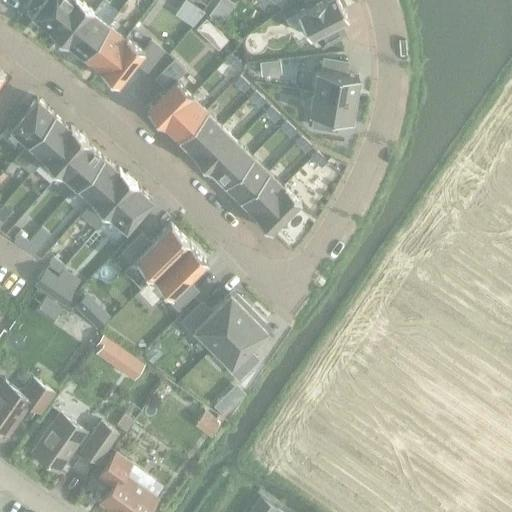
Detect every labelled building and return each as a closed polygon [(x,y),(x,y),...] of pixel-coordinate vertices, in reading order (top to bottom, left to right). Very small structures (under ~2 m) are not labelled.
[(28,0),(26,4),(34,10),(41,0),(28,0)] [(47,28),(48,29),(71,0),(41,0),(34,10),(31,13),(48,27),(47,28)] [(82,0),(71,0),(48,29),(65,42),(92,8),(82,0)] [(305,0),(308,5),(296,11),(309,35),(314,32),(339,19),(347,15),(338,0),(305,0)] [(210,13),(220,21),(225,14),(215,7),(210,13)] [(108,22),(92,9),(93,8),(92,8),(65,42),(66,42),(67,41),(83,54),(108,22)] [(205,17),(196,27),(207,37),(216,28),(205,17)] [(339,19),(314,32),(321,45),(345,32),(339,19)] [(98,68),(99,68),(126,35),(125,34),(124,35),(108,22),(83,54),(99,67),(98,68)] [(117,82),(135,59),(143,48),(126,35),(99,68),(117,82)] [(135,59),(146,68),(162,48),(151,39),(145,45),(143,48),(135,59)] [(234,67),(240,62),(230,52),(225,58),(234,67)] [(316,67),(312,91),(354,98),(358,77),(345,74),(347,60),(323,56),(321,68),(316,67)] [(184,68),(174,57),(155,76),(166,86),(145,107),(161,123),(192,92),(176,76),(184,68)] [(277,57),(258,59),(260,73),(279,71),(277,57)] [(234,80),(243,89),(249,84),(239,74),(234,80)] [(249,95),(259,104),(264,99),(255,89),(249,95)] [(312,91),(309,112),(314,113),(311,125),(335,129),(337,117),(350,119),(354,98),(312,91)] [(161,123),(162,123),(163,122),(178,137),(206,108),(191,94),(192,93),(192,92),(161,123)] [(19,105),(6,122),(11,126),(10,127),(27,142),(53,111),(37,97),(38,97),(37,96),(25,110),(19,105)] [(265,110),(274,120),(280,114),(270,105),(265,110)] [(206,108),(178,137),(193,151),(191,152),(192,153),(221,123),(206,108)] [(53,111),(27,142),(42,155),(41,156),(42,157),(71,124),(70,124),(69,125),(53,111)] [(280,125),(290,135),(295,129),(286,120),(280,125)] [(221,123),(192,153),(207,168),(236,138),(221,123)] [(71,124),(42,157),(58,171),(87,138),(71,124)] [(296,140),(305,150),(311,144),(301,135),(296,140)] [(87,138),(58,171),(59,172),(60,171),(76,184),(102,154),(87,140),(88,139),(87,138)] [(207,168),(208,169),(209,168),(224,182),(252,154),(236,138),(207,168)] [(311,156),(321,165),(326,159),(316,150),(311,156)] [(102,154),(76,184),(91,198),(90,199),(91,200),(119,167),(118,168),(102,154)] [(252,154),(224,182),(239,197),(268,169),(252,154)] [(119,167),(91,200),(107,214),(135,181),(119,167)] [(253,213),(254,213),(284,183),(283,182),(282,183),(268,169),(239,197),(254,212),(253,213)] [(135,181),(107,214),(108,215),(109,213),(125,228),(152,197),(135,183),(136,182),(135,181)] [(294,205),(300,199),(284,183),(254,213),(270,229),(282,216),(283,217),(295,205),(294,205)] [(135,258),(152,276),(189,240),(170,221),(150,241),(135,258)] [(132,261),(135,258),(150,241),(141,231),(122,250),(132,261)] [(18,232),(13,238),(23,245),(28,238),(18,232)] [(23,245),(33,252),(37,245),(28,238),(23,245)] [(207,259),(189,240),(152,276),(170,293),(187,278),(207,259)] [(53,256),(49,262),(59,269),(63,263),(53,256)] [(46,266),(35,283),(64,303),(75,286),(46,266)] [(196,288),(187,278),(170,293),(167,296),(177,307),(196,288)] [(194,328),(212,346),(251,307),(237,293),(234,296),(231,299),(227,294),(210,310),(194,328)] [(192,330),(194,328),(210,310),(201,300),(182,319),(192,330)] [(264,321),(251,307),(212,346),(229,363),(247,347),(263,331),(259,326),(261,323),(264,321)] [(103,333),(96,343),(101,346),(97,352),(134,378),(145,362),(103,333)] [(257,357),(247,347),(229,363),(227,365),(238,376),(257,357)] [(0,427),(6,432),(27,402),(39,410),(54,390),(33,375),(24,388),(18,388),(5,379),(0,385),(0,427)] [(222,395),(213,403),(222,412),(231,404),(222,395)] [(31,450),(57,468),(75,444),(96,459),(117,430),(101,419),(91,432),(60,409),(31,450)] [(101,499),(119,511),(143,511),(155,495),(122,472),(130,460),(116,450),(99,473),(113,483),(101,499)] [(259,493),(245,511),(272,511),(277,505),(259,493)]
